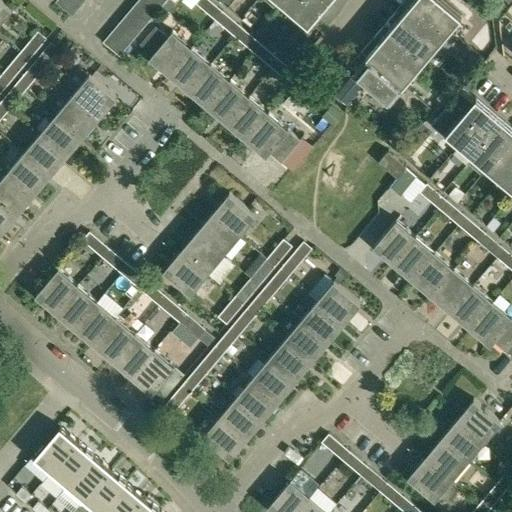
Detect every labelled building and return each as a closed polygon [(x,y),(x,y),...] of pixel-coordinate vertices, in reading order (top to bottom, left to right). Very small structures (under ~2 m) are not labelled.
[(1,0),(0,0),(0,22),(12,8),(1,0)] [(80,6),(73,0),(57,0),(56,1),(72,16),(80,6)] [(140,0),(138,0),(132,7),(149,21),(156,13),(140,0)] [(140,0),(156,13),(163,4),(157,0),(140,0)] [(210,0),(198,0),(196,2),(216,19),(223,11),(210,0)] [(284,0),(296,10),(303,0),(284,0)] [(303,0),(296,10),(310,22),(328,0),(303,0)] [(447,28),(415,0),(403,14),(436,42),(447,28)] [(415,0),(447,28),(460,13),(443,0),(415,0)] [(132,7),(125,15),(142,29),(149,21),(132,7)] [(223,11),(216,19),(235,35),(242,27),(223,11)] [(403,14),(392,28),(424,56),(438,67),(450,53),(436,42),(403,14)] [(142,29),(125,15),(118,24),(135,38),(142,29)] [(118,24),(111,32),(127,46),(135,38),(118,24)] [(156,24),(140,43),(153,53),(150,56),(170,73),(192,46),(173,30),(168,35),(156,24)] [(242,27),(235,35),(254,51),(261,43),(242,27)] [(424,56),(392,28),(380,42),(413,69),(424,56)] [(39,31),(22,50),(30,57),(47,38),(39,31)] [(127,46),(111,32),(103,41),(120,55),(127,46)] [(52,42),(35,61),(43,68),(60,49),(52,42)] [(413,69),(380,42),(368,56),(401,83),(413,69)] [(261,43),(254,51),(274,68),(281,59),(261,43)] [(192,46),(170,73),(189,90),(212,63),(192,46)] [(22,50),(5,70),(14,77),(30,57),(22,50)] [(368,56),(356,70),(389,98),(401,83),(368,56)] [(281,59),(274,68),(293,84),(300,76),(281,59)] [(35,61),(19,80),(27,87),(43,68),(35,61)] [(231,79),(212,63),(189,90),(208,106),(231,79)] [(5,70),(0,76),(0,92),(14,77),(5,70)] [(73,93),(100,116),(117,96),(89,74),(73,93)] [(300,76),(293,84),(312,100),(319,92),(300,76)] [(347,104),(362,86),(350,77),(336,95),(347,104)] [(231,79),(208,106),(227,122),(250,95),(231,79)] [(11,107),(27,87),(19,80),(3,100),(11,107)] [(466,90),(435,127),(458,146),(462,142),(489,109),(474,98),(466,90)] [(73,93),(56,113),(83,136),(100,116),(73,93)] [(227,122),(246,138),(269,111),(250,95),(227,122)] [(3,100),(0,102),(0,119),(11,107),(3,100)] [(503,121),(489,109),(462,142),(475,153),(503,121)] [(301,138),(269,111),(246,138),(266,155),(269,151),(281,161),(301,138)] [(56,113),(40,132),(67,155),(83,136),(56,113)] [(475,153),(489,165),(511,138),(511,128),(503,121),(475,153)] [(51,174),(67,155),(40,132),(24,151),(51,174)] [(511,165),(511,138),(489,165),(503,177),(511,165)] [(406,165),(388,150),(379,161),(397,176),(406,165)] [(24,151),(8,170),(34,194),(51,174),(24,151)] [(511,165),(503,177),(511,184),(511,165)] [(0,196),(18,213),(34,194),(8,170),(0,179),(0,196)] [(439,208),(446,199),(427,183),(420,191),(439,208)] [(213,211),(240,233),(256,214),(229,191),(213,211)] [(0,196),(0,229),(2,232),(18,213),(0,196)] [(446,199),(439,208),(458,224),(465,216),(446,199)] [(213,211),(197,230),(224,253),(240,233),(213,211)] [(465,216),(458,224),(477,240),(484,232),(465,216)] [(393,262),(416,235),(396,218),(374,245),(393,262)] [(197,230),(180,249),(207,272),(224,253),(197,230)] [(82,239),(102,255),(109,247),(89,231),(82,239)] [(484,232),(477,240),(497,256),(504,248),(484,232)] [(435,251),(416,235),(393,262),(412,278),(435,251)] [(283,238),(268,257),(276,263),(291,245),(283,238)] [(303,242),(297,250),(305,256),(305,257),(312,249),(303,242)] [(102,255),(121,271),(128,263),(109,247),(102,255)] [(511,255),(504,248),(497,256),(511,269),(511,255)] [(191,292),(207,272),(180,249),(164,269),(191,292)] [(296,249),(280,268),(289,275),(305,256),(297,250),(296,249)] [(435,251),(412,278),(432,294),(455,267),(435,251)] [(260,283),(276,263),(268,257),(252,276),(260,283)] [(147,279),(128,263),(121,271),(140,288),(147,279)] [(35,294),(55,310),(78,283),(58,267),(35,294)] [(474,284),(455,267),(432,294),(451,311),(474,284)] [(272,294),(289,275),(280,268),(264,287),(272,294)] [(252,276),(236,295),(244,302),(260,283),(252,276)] [(140,288),(160,304),(167,296),(147,279),(140,288)] [(333,280),(317,299),(344,322),(360,302),(333,280)] [(97,300),(78,283),(55,310),(75,327),(97,300)] [(493,300),(474,284),(451,311),(470,327),(493,300)] [(248,306),(256,313),(272,294),(264,287),(248,306)] [(244,302),(236,295),(219,315),(227,322),(244,302)] [(160,304),(179,320),(186,312),(167,296),(160,304)] [(301,318),(328,341),(344,322),(317,299),(301,318)] [(94,343),(116,316),(97,300),(75,327),(94,343)] [(511,316),(493,300),(470,327),(490,344),(493,340),(505,350),(511,342),(511,316)] [(240,332),(256,313),(248,306),(232,325),(240,332)] [(186,312),(179,320),(198,336),(205,328),(186,312)] [(136,332),(116,316),(94,343),(113,359),(136,332)] [(301,318),(284,337),(312,360),(328,341),(301,318)] [(224,352),(240,332),(232,325),(216,344),(224,352)] [(133,375),(156,349),(136,332),(113,359),(133,375)] [(284,337),(268,356),(295,379),(312,360),(284,337)] [(208,371),(224,352),(216,344),(200,364),(208,371)] [(156,349),(133,375),(152,392),(154,389),(163,397),(184,373),(175,365),(156,349)] [(252,376),(279,398),(295,379),(268,356),(252,376)] [(192,390),(208,371),(200,364),(183,383),(192,390)] [(252,376),(236,395),(263,418),(279,398),(252,376)] [(192,390),(183,383),(166,403),(174,410),(192,390)] [(236,395),(219,414),(246,437),(263,418),(236,395)] [(473,398),(457,417),(484,440),(500,420),(473,398)] [(230,457),(246,437),(219,414),(202,434),(230,457)] [(457,417),(441,436),(468,459),(484,440),(457,417)] [(34,456),(51,471),(77,440),(60,425),(34,456)] [(321,441),(341,457),(348,449),(328,433),(321,441)] [(452,478),(468,459),(441,436),(424,456),(452,478)] [(77,440),(51,471),(67,484),(64,488),(94,454),(77,440)] [(348,449),(341,457),(360,474),(367,465),(348,449)] [(81,502),(110,468),(94,454),(64,488),(81,502)] [(435,498),(452,478),(424,456),(408,476),(435,498)] [(511,480),(511,464),(497,483),(505,490),(511,480)] [(360,474),(363,476),(369,481),(380,490),(387,482),(367,465),(360,474)] [(110,468),(81,502),(82,503),(85,499),(99,511),(100,511),(127,482),(110,468)] [(267,505),(275,511),(294,511),(310,495),(290,478),(267,505)] [(127,482),(100,511),(129,511),(143,496),(127,482)] [(406,498),(387,482),(380,490),(399,506),(406,498)] [(497,483),(480,502),(488,509),(505,490),(497,483)] [(26,500),(31,494),(22,486),(16,492),(26,500)] [(294,511),(327,511),(329,511),(310,495),(294,511)] [(143,496),(129,511),(157,511),(160,510),(143,496)] [(399,506),(406,511),(422,511),(406,498),(399,506)] [(33,506),(39,511),(44,511),(48,508),(39,500),(33,506)] [(485,511),(488,509),(480,502),(471,511),(485,511)]
